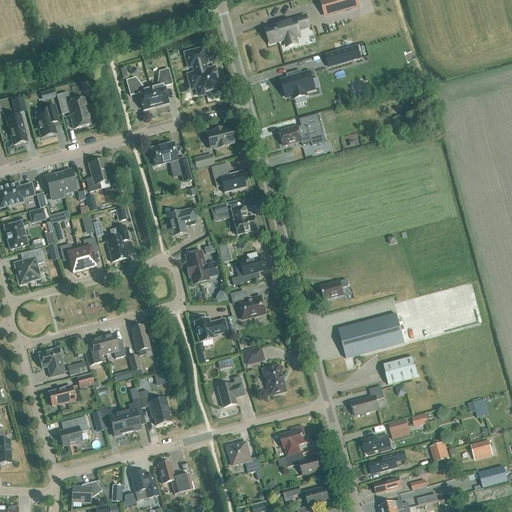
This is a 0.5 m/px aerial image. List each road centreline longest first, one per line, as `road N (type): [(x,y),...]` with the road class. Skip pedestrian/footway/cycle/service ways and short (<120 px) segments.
road 1 (residential): [(18,346),(175,305),(179,282),(163,261),(7,304)]
road 2 (tertiary): [(327,404),(248,105)]
road 3 (residential): [(54,476),(327,404)]
road 4 (residential): [(0,172),(248,105)]
road 5 (residential): [(54,476),(18,346)]
